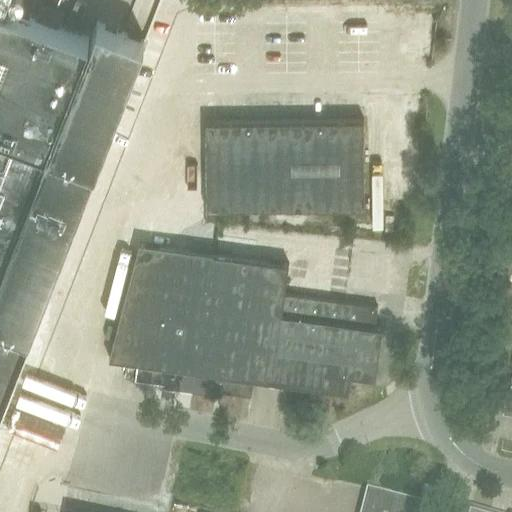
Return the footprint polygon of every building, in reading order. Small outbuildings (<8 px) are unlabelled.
[(0,1),(0,403),(142,37),(96,19),(89,36),(58,24),(64,8),(42,0),(36,16),(0,1)] [(88,3),(82,0),(81,0),(75,0),(66,22),(78,27),(88,3)] [(388,62),(423,62),(423,37),(388,37),(388,62)] [(216,59),(216,48),(200,47),(200,59),(216,59)] [(206,121),(208,209),(366,207),(364,119),(206,121)] [(194,387),(214,253),(141,243),(110,358),(138,362),(136,379),(145,380),(194,387)] [(375,378),(382,327),(375,326),(378,306),(345,302),(287,294),(291,264),(262,260),(214,253),(194,387),(252,395),(252,385),(253,378),(290,383),(287,400),(325,405),(327,388),(349,391),(351,375),(375,378)] [(433,491),(424,488),(421,498),(431,500),(433,491)] [(421,511),(423,507),(419,506),(367,493),(362,511),(421,511)]
